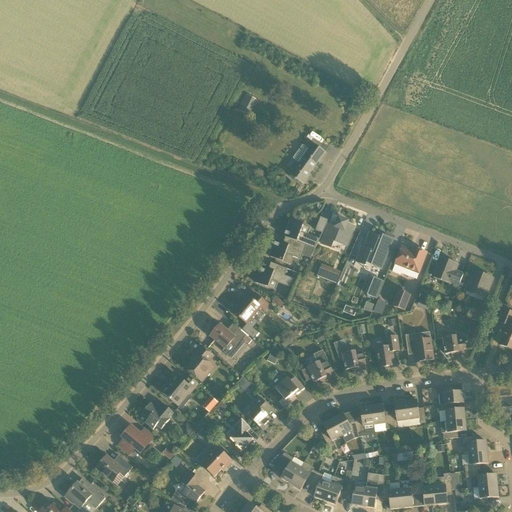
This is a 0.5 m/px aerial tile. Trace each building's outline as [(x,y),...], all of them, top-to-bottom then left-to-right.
[(249,116),(257,100),(245,94),(237,110),(249,116)] [(303,185),(326,153),(313,143),(290,175),(303,185)] [(338,218),(332,216),(322,241),(332,244),(334,238),(346,242),(353,224),(347,221),(348,218),(339,215),(338,218)] [(320,217),(315,231),(323,233),(329,221),(320,217)] [(284,237),(287,238),(306,246),(315,249),(319,240),(302,233),(305,226),(290,221),(284,237)] [(362,247),(356,262),(366,266),(367,264),(382,270),(394,240),(384,236),(382,241),(379,239),(380,237),(370,233),(364,248),(362,247)] [(302,256),(306,246),(287,238),(285,244),(275,241),(269,257),(282,262),(285,254),(301,260),(302,256)] [(306,246),(302,256),(310,259),(310,258),(315,249),(306,246)] [(417,253),(402,247),(395,264),(419,274),(427,253),(418,250),(417,253)] [(457,290),(463,275),(455,271),(457,265),(440,258),(433,276),(450,282),(454,283),(452,288),(457,290)] [(294,279),(285,276),(287,269),(271,263),(268,269),(262,267),(255,283),(265,287),(268,288),(271,280),(290,287),(294,279)] [(321,269),(319,276),(335,283),(338,276),(321,269)] [(345,270),(340,279),(339,278),(336,284),(341,286),(349,272),(345,270)] [(484,318),(491,300),(485,298),(492,279),(474,272),(468,286),(477,290),(475,294),(484,298),(478,315),(484,318)] [(374,278),(367,295),(376,298),(382,282),(374,278)] [(404,311),(411,295),(398,289),(391,306),(404,311)] [(270,305),(255,293),(251,298),(246,294),(240,300),(242,302),(233,313),(247,324),(261,308),(265,311),(270,305)] [(449,297),(441,299),(443,307),(451,305),(449,297)] [(377,299),(373,313),(382,315),(386,302),(377,299)] [(420,299),(417,306),(423,308),(426,301),(420,299)] [(367,303),(364,310),(371,312),(373,305),(367,303)] [(511,349),(511,321),(511,318),(511,312),(505,310),(500,323),(507,325),(499,345),(511,349)] [(230,333),(228,330),(220,324),(210,337),(225,349),(231,343),(236,348),(243,340),(247,336),(235,327),(230,333)] [(434,360),(431,339),(430,332),(405,335),(408,356),(416,354),(417,362),(434,360)] [(243,340),(246,342),(249,344),(252,341),(247,336),(243,340)] [(379,368),(394,366),(392,352),(399,351),(397,336),(385,338),(386,347),(376,349),(379,368)] [(456,339),(456,336),(443,338),(445,355),(451,354),(452,357),(465,355),(464,349),(466,349),(464,337),(456,339)] [(355,351),(349,353),(345,340),(333,344),(339,360),(343,359),(346,370),(351,369),(352,373),(367,370),(363,350),(355,351)] [(200,380),(212,365),(208,363),(213,356),(202,347),(196,353),(198,355),(186,369),(200,380)] [(272,347),(268,361),(274,363),(279,349),(272,347)] [(316,363),(326,359),(323,349),(313,353),(316,363)] [(314,383),(320,380),(321,383),(335,377),(327,359),(320,363),(319,362),(308,368),(307,368),(308,368),(302,371),(306,381),(312,378),(314,383)] [(184,381),(177,375),(162,393),(179,407),(198,384),(188,376),(184,381)] [(241,388),(248,381),(243,376),(236,382),(241,388)] [(305,389),(295,377),(291,381),(288,378),(275,388),(284,399),(279,403),(285,409),(297,399),(294,396),(297,395),(305,389)] [(463,392),(451,392),(451,387),(438,388),(439,394),(440,405),(445,405),(453,404),(464,403),(463,392)] [(211,396),(207,401),(214,407),(218,402),(211,396)] [(263,431),(273,421),(267,416),(273,410),(260,398),(250,408),(255,413),(250,418),(263,431)] [(418,412),(418,409),(417,401),(406,402),(408,420),(420,419),(421,424),(426,423),(424,411),(418,412)] [(397,422),(408,420),(406,402),(395,404),(396,415),(390,416),(392,428),(397,427),(398,427),(397,422)] [(174,413),(162,403),(157,409),(151,403),(142,414),(148,419),(145,423),(153,430),(156,426),(161,430),(162,429),(169,420),(170,420),(169,419),(174,413)] [(453,410),(453,404),(445,405),(440,405),(441,411),(439,412),(440,423),(442,423),(442,422),(465,420),(464,409),(453,410)] [(372,407),(374,426),(385,424),(386,429),(392,428),(390,416),(384,416),(383,405),(372,407)] [(375,433),(375,432),(374,426),(372,407),(361,409),(362,420),(355,422),(359,434),(365,432),(365,434),(375,433)] [(348,424),(347,422),(343,414),(333,420),(342,436),(352,431),(353,436),(354,435),(359,434),(355,422),(348,424)] [(242,451),(253,440),(246,433),(251,429),(242,420),(234,429),(238,433),(231,440),(242,451)] [(329,449),(334,446),(332,441),(342,436),(333,420),(323,425),(328,435),(323,437),(329,449)] [(456,438),(455,433),(466,431),(465,420),(442,422),(442,423),(440,423),(442,434),(443,433),(443,440),(456,438)] [(190,436),(197,428),(188,421),(187,425),(187,433),(190,436)] [(140,434),(131,426),(124,435),(127,437),(119,445),(129,454),(134,447),(140,452),(153,437),(144,430),(140,434)] [(200,439),(205,434),(199,428),(194,434),(200,439)] [(475,443),(474,437),(462,438),(462,444),(467,443),(468,454),(487,452),(486,442),(475,443)] [(232,462),(217,447),(213,452),(210,449),(207,449),(198,458),(198,461),(214,477),(225,465),(227,467),(232,462)] [(130,455),(135,459),(139,453),(134,449),(130,455)] [(465,472),(478,471),(477,465),(488,464),(487,452),(468,454),(470,465),(465,466),(465,472)] [(414,456),(415,466),(424,466),(423,455),(414,456)] [(116,464),(114,462),(107,456),(96,469),(113,482),(120,474),(124,478),(133,468),(121,458),(116,464)] [(291,485),(301,469),(291,463),(293,459),(288,456),(282,466),(287,470),(281,479),(291,485)] [(363,458),(362,466),(369,467),(370,459),(363,458)] [(310,474),(301,469),(291,485),(300,491),(306,481),(312,484),(318,473),(312,470),(310,474)] [(196,504),(205,492),(196,485),(201,479),(190,471),(181,482),(187,487),(182,493),(177,494),(175,493),(172,499),(186,507),(191,500),(196,504)] [(466,478),(477,477),(479,488),(498,486),(496,475),(479,477),(478,471),(465,472),(466,478)] [(323,476),(318,473),(312,484),(318,488),(314,498),(325,502),(331,484),(334,477),(325,474),(323,476)] [(433,479),(434,487),(436,505),(447,504),(446,493),(452,493),(450,474),(444,474),(444,478),(433,479)] [(344,479),(342,487),(331,484),(325,502),(336,506),(341,491),(347,493),(350,481),(346,480),(344,479)] [(363,507),(366,488),(355,487),(356,482),(350,481),(347,493),(354,495),(352,506),(363,507)] [(383,498),(383,486),(377,485),(378,482),(367,481),(367,484),(366,488),(363,507),(374,509),(376,498),(383,498)] [(402,509),(413,508),(412,497),(418,496),(417,483),(416,481),(399,482),(400,490),(402,509)] [(87,491),(79,484),(77,483),(65,497),(74,505),(76,502),(82,508),(87,502),(91,505),(94,501),(99,505),(106,498),(92,486),(87,491)] [(423,488),(423,483),(417,483),(418,496),(424,495),(425,507),(436,505),(434,487),(423,488)] [(389,491),(389,486),(383,486),(383,498),(390,499),(391,510),(402,509),(400,490),(389,491)] [(499,497),(498,486),(479,488),(474,488),(476,506),(488,505),(488,499),(499,497)] [(186,511),(167,502),(162,511),(186,511)] [(258,509),(249,503),(242,511),(271,511),(272,511),(262,504),(258,509)]
